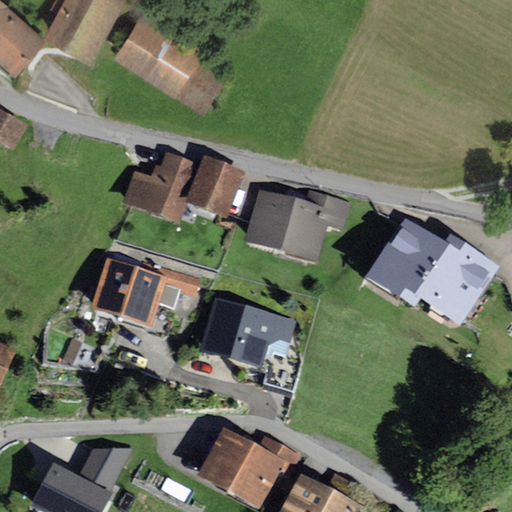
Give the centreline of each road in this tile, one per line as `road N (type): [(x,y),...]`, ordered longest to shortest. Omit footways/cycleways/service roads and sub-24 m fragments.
road 1 (residential): [(0,97),(171,146),(511,217)]
road 2 (residential): [(0,438),(216,418),(271,426),(426,511)]
